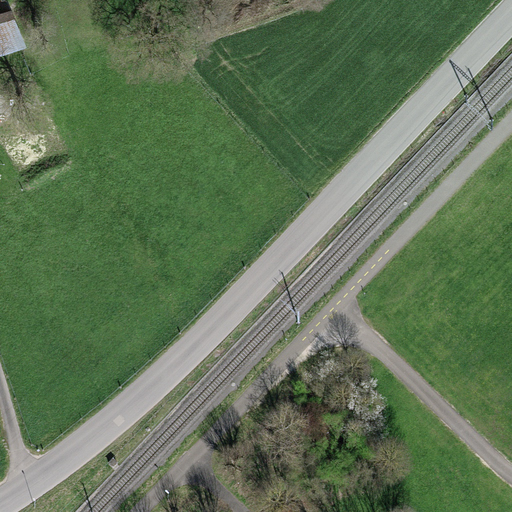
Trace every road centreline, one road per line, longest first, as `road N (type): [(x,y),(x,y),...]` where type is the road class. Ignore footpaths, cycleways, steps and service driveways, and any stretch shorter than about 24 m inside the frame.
road 1 (unclassified): [(0,494),(74,457),(123,417),(511,8)]
road 2 (track): [(511,124),(136,511)]
road 3 (track): [(511,473),(334,305)]
